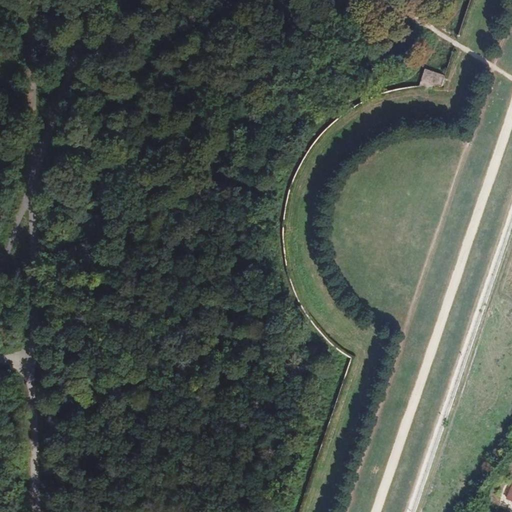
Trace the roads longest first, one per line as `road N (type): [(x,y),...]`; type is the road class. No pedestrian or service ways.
road 1 (track): [(37,511),(32,0)]
road 2 (track): [(0,280),(97,0)]
road 3 (unknown): [(421,511),(511,248)]
